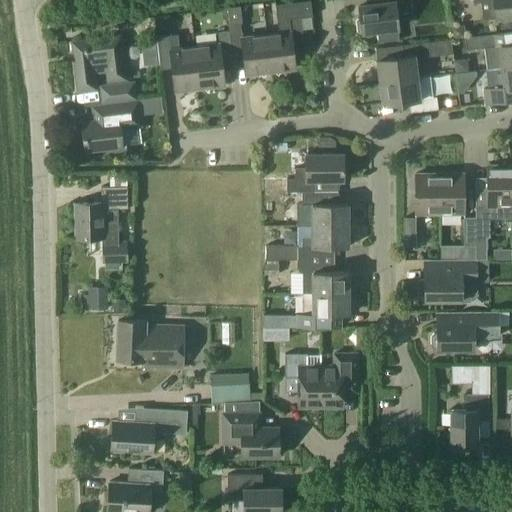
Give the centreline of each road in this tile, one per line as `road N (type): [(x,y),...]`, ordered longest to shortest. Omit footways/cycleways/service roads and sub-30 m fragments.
road 1 (unclassified): [(51,511),(39,116),(18,0)]
road 2 (residential): [(412,491),(409,373),(386,321),(383,134)]
road 3 (residential): [(179,140),(340,123)]
road 4 (residential): [(383,134),(511,120)]
road 5 (residential): [(340,123),(325,0)]
